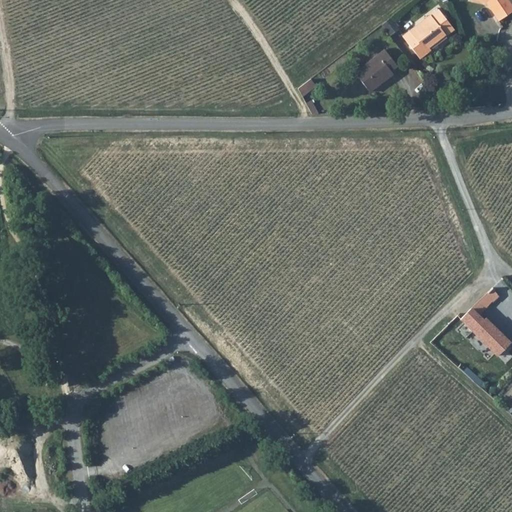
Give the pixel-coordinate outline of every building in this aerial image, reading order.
[(474,0),(488,2),(500,20),(511,11),(511,3),(509,0),(474,0)] [(430,16),(429,15),(402,36),(419,58),(426,52),(425,51),(445,35),(436,22),(443,17),(438,10),(430,16)] [(453,29),(443,17),(436,22),(445,35),(453,29)] [(391,18),(384,26),(393,35),(400,28),(391,18)] [(384,49),(355,72),(369,90),(389,75),(387,72),(389,69),(391,70),(397,65),(384,49)] [(314,86),(309,79),(296,88),(301,96),(314,86)] [(467,311),(459,319),(497,355),(510,342),(492,323),(484,319),(483,319),(478,315),(491,301),(493,302),(499,296),(491,288),(489,291),(482,283),(461,304),(467,311)] [(468,367),(464,372),(480,387),(484,382),(468,367)]
